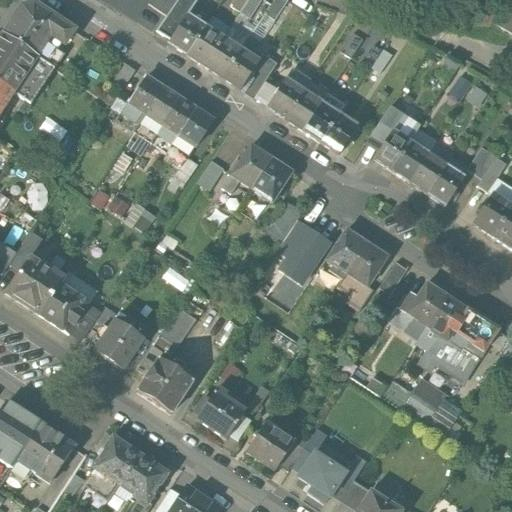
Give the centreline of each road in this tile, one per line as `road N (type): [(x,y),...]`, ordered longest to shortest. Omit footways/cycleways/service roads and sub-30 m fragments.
road 1 (residential): [(339,183),(65,0)]
road 2 (residential): [(507,291),(494,257),(438,217),(378,185),(339,183)]
road 3 (residential): [(339,183),(367,227),(452,284),(479,294),(507,291)]
road 4 (residential): [(279,511),(131,418)]
road 5 (residential): [(131,418),(100,378),(0,305)]
road 6 (residential): [(0,376),(99,420),(131,418)]
